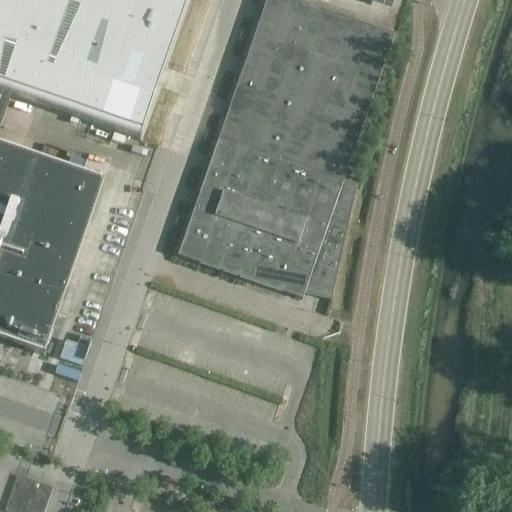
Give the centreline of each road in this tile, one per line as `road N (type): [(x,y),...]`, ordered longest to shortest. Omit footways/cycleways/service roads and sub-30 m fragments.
road 1 (tertiary): [(375,511),(397,277),(436,90),(464,0)]
road 2 (residential): [(233,0),(143,261)]
road 3 (residential): [(85,440),(305,511)]
road 4 (residential): [(143,261),(85,440)]
road 5 (residential): [(143,261),(317,320)]
